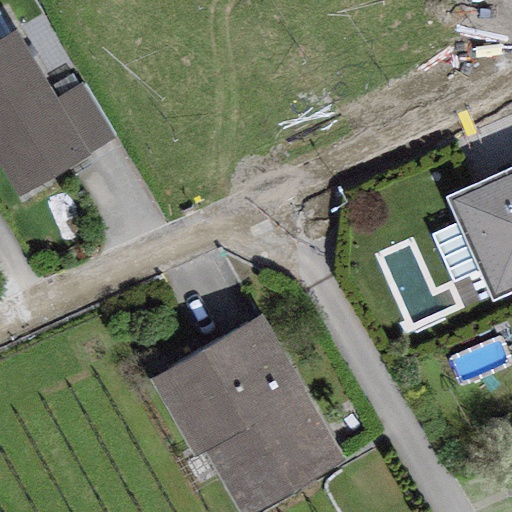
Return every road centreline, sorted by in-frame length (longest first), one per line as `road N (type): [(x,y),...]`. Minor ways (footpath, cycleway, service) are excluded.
road 1 (residential): [(274,190),(462,511)]
road 2 (residential): [(274,190),(0,320)]
road 3 (residential): [(511,88),(274,190)]
